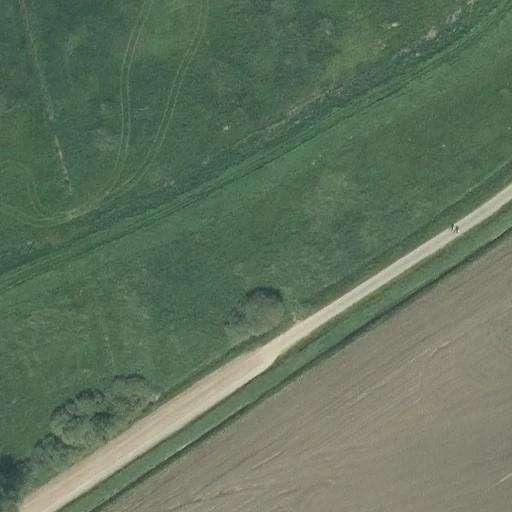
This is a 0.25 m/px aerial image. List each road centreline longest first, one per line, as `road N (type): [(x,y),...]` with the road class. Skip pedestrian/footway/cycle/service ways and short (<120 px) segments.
road 1 (track): [(281,347),(25,511)]
road 2 (unclassified): [(511,190),(281,347)]
